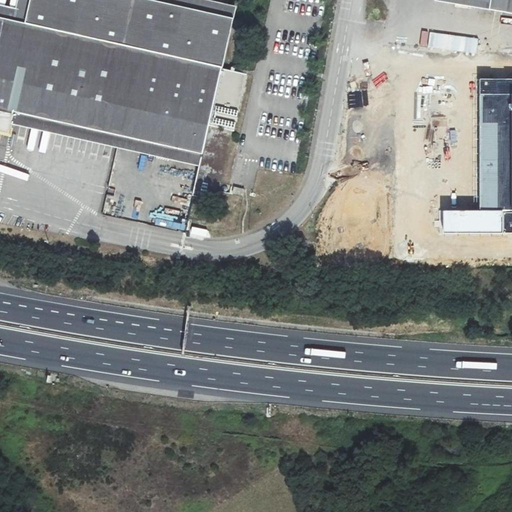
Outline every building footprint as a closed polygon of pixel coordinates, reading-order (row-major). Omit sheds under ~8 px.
[(202,154),(200,166),(193,196),(217,201),(246,75),(224,70),(234,19),(149,0),(33,0),(31,12),(28,24),(0,18),(0,132),(10,135),(12,124),(15,112),(202,154)] [(489,0),(435,0),(488,8),(489,0)] [(511,0),(489,0),(488,8),(511,11),(511,0)] [(0,18),(28,24),(31,12),(0,5),(0,18)] [(384,86),(360,81),(351,131),(376,135),(384,86)] [(15,112),(12,124),(117,148),(200,166),(202,154),(15,112)] [(245,191),(235,189),(233,194),(244,197),(245,191)]
